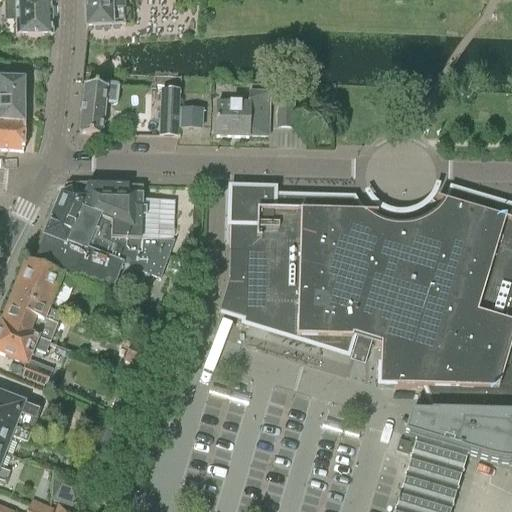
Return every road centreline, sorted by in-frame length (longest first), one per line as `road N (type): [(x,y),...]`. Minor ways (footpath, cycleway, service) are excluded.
road 1 (unclassified): [(511,174),(49,163)]
road 2 (residential): [(49,163),(65,0)]
